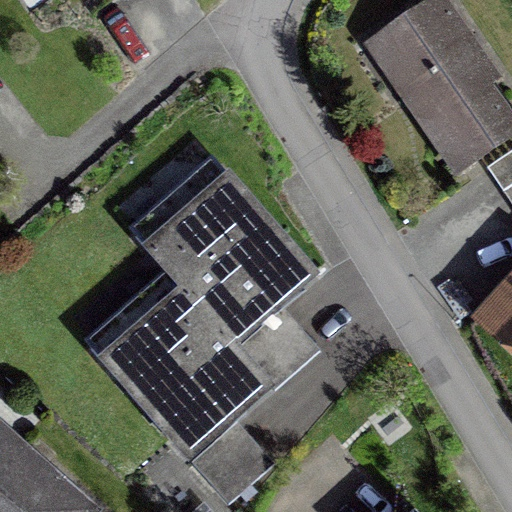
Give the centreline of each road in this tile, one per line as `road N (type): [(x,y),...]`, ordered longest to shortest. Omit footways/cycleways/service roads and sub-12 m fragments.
road 1 (residential): [(511,463),(252,22)]
road 2 (residential): [(35,189),(252,22)]
